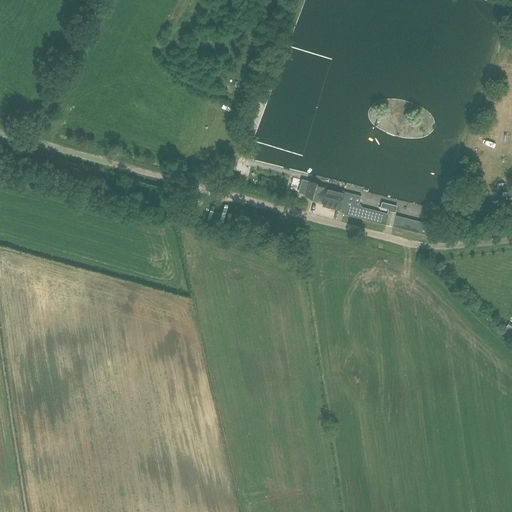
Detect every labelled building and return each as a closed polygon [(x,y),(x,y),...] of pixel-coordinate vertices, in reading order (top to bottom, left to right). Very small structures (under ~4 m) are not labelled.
[(489,132),(486,136),(494,142),(497,138),(489,132)] [(306,196),(321,200),(322,200),(325,188),(325,187),(317,185),(318,184),(310,182),(306,196)] [(452,182),(443,205),(452,208),(460,185),(452,182)] [(327,188),(325,188),(322,200),(324,201),(323,205),(340,210),(341,208),(345,208),(343,214),(386,225),(389,213),(363,207),(362,209),(354,207),(356,202),(360,203),(361,196),(349,193),(348,194),(345,194),(345,191),(327,187),(327,188)] [(396,205),(382,202),(381,207),(389,209),(388,210),(394,212),(396,205)] [(395,215),(392,226),(435,237),(440,217),(431,215),(428,226),(421,224),(422,222),(395,215)]
